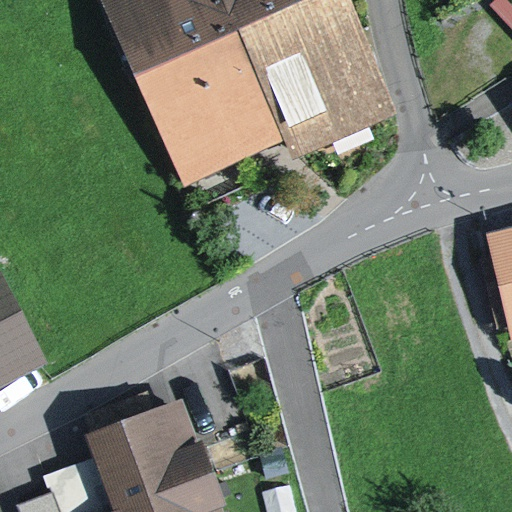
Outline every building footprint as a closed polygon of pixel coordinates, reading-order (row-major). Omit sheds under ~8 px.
[(113,0),(146,76),(313,0),(113,0)] [(295,141),(373,106),(327,0),(313,0),(146,76),(141,79),(184,172),(288,125),(295,141)] [(511,320),(511,242),(500,245),(503,259),(483,264),(497,324),(511,320)] [(0,371),(30,357),(0,295),(0,371)] [(219,511),(182,410),(152,422),(144,400),(87,422),(109,486),(98,490),(106,511),(219,511)]
